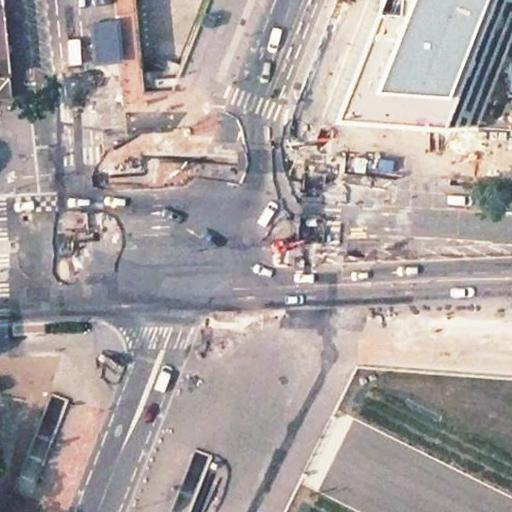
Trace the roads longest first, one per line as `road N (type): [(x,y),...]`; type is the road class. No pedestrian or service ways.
road 1 (primary): [(179,308),(511,328)]
road 2 (secondary): [(179,308),(296,0)]
road 3 (residential): [(49,292),(82,220),(64,0)]
road 4 (unclassified): [(179,308),(92,511)]
road 5 (primary): [(49,292),(179,308)]
